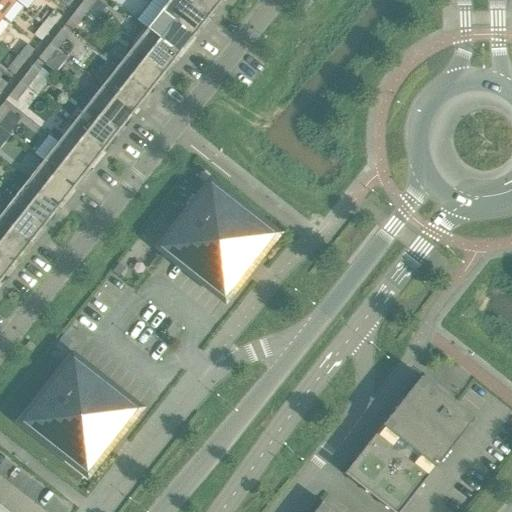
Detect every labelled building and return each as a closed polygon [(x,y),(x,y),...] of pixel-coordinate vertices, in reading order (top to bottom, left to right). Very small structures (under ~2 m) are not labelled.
[(15,0),(14,0),(0,0),(0,15),(2,17),(15,0)] [(86,12),(95,0),(83,0),(79,6),(86,12)] [(187,0),(151,0),(151,2),(193,35),(208,16),(187,0)] [(187,0),(208,16),(220,0),(187,0)] [(151,2),(136,20),(139,23),(178,54),(193,35),(151,2)] [(75,26),(86,12),(79,6),(68,20),(75,26)] [(50,28),(60,16),(53,10),(43,22),(50,28)] [(41,41),(50,28),(43,22),(33,35),(41,41)] [(139,23),(124,42),(132,48),(163,73),(178,54),(139,23)] [(57,50),(68,35),(60,29),(49,44),(57,50)] [(24,62),(33,50),(26,44),(16,56),(24,62)] [(45,64),(57,50),(49,44),(38,58),(45,64)] [(148,92),(163,73),(132,48),(117,66),(114,63),(113,64),(148,92)] [(14,74),(24,62),(16,56),(6,68),(14,74)] [(148,92),(113,64),(98,83),(134,110),(136,107),(139,110),(146,101),(143,98),(148,92)] [(27,87),(38,73),(31,67),(19,82),(27,87)] [(16,102),(27,87),(19,82),(8,96),(16,102)] [(134,110),(98,83),(101,86),(87,104),(119,129),(134,110)] [(119,129),(87,104),(72,123),(104,148),(119,129)] [(0,121),(9,111),(1,105),(0,106),(0,121)] [(104,148),(72,123),(57,142),(89,167),(104,148)] [(89,167),(57,142),(42,161),(74,186),(89,167)] [(74,186),(42,161),(28,180),(59,205),(74,186)] [(45,223),(59,205),(28,180),(13,198),(10,195),(9,196),(45,223)] [(210,183),(159,247),(223,297),(224,298),(274,233),(210,183)] [(45,223),(9,196),(0,206),(0,219),(30,242),(32,239),(35,242),(42,233),(39,230),(45,223)] [(30,242),(0,219),(0,249),(15,261),(30,242)] [(0,279),(15,261),(0,249),(0,279)] [(72,357),(22,421),(86,472),(137,408),(136,408),(72,357)] [(382,423),(343,473),(392,511),(399,511),(436,465),(474,418),(420,376),(382,423)] [(335,511),(321,501),(312,511),(335,511)]
